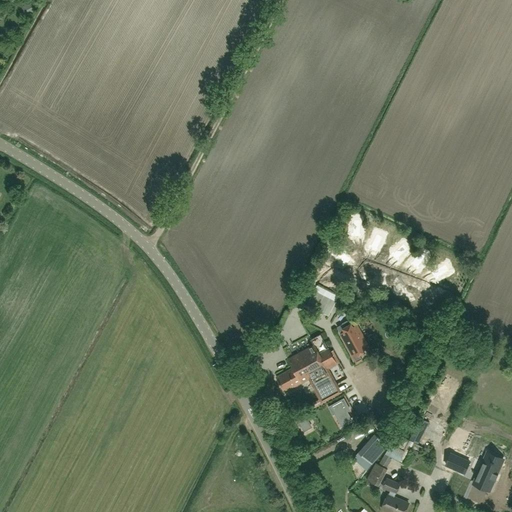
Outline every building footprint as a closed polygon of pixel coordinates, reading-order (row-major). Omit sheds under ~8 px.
[(315,291),(307,305),(329,316),(336,302),(315,291)] [(362,360),(359,355),(365,352),(363,350),(369,347),(357,326),(353,328),(352,324),(343,329),(345,332),(341,334),(353,356),(356,363),(362,360)] [(293,368),(276,377),(284,392),(301,383),(302,384),(309,380),(312,378),(321,395),(337,386),(328,369),(337,364),(328,347),(321,335),(311,340),(314,345),(288,359),(293,368)] [(339,385),(346,381),(341,372),(334,377),(339,385)] [(442,377),(425,413),(439,420),(457,385),(442,377)] [(351,418),(346,409),(350,407),(345,397),(332,404),(333,407),(335,407),(344,423),(351,418)] [(311,427),(306,418),(307,417),(305,414),(298,418),(305,431),(311,427)] [(419,444),(429,422),(420,418),(409,439),(419,444)] [(389,427),(384,420),(376,426),(383,436),(389,432),(387,429),(389,427)] [(359,453),(371,463),(387,445),(375,434),(359,453)] [(491,461),(485,458),(473,484),(490,491),(495,480),(496,481),(498,474),(497,474),(501,465),(494,462),(495,461),(492,460),(491,461)] [(462,459),(457,470),(465,473),(470,462),(462,459)] [(376,463),(367,480),(370,482),(379,487),(388,469),(387,469),(379,465),(376,463)] [(394,497),(399,484),(386,478),(383,487),(390,490),(382,509),(388,511),(404,511),(408,503),(394,497)]
